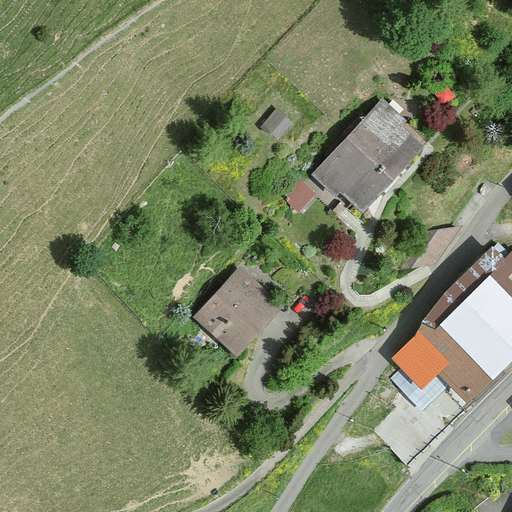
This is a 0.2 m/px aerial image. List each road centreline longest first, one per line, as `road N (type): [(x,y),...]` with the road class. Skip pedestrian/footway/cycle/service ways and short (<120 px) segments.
road 1 (residential): [(383,358),(373,356),(270,463),(206,511)]
road 2 (residential): [(511,187),(383,358)]
road 3 (residential): [(383,358),(281,511)]
road 4 (tertiary): [(511,386),(394,511)]
